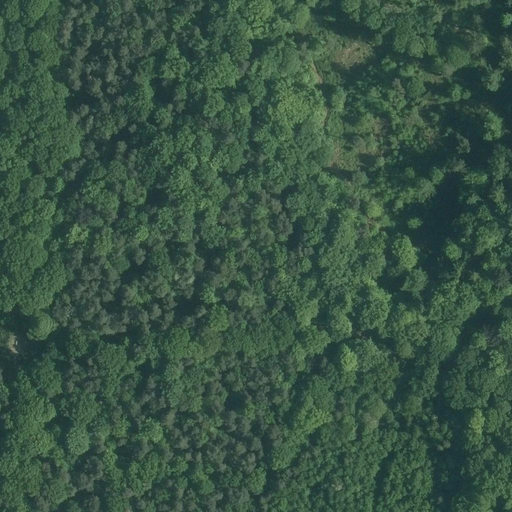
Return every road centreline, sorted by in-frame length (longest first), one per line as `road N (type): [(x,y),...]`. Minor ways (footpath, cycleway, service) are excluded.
road 1 (track): [(377,340),(331,320),(60,335),(27,361),(0,369)]
road 2 (track): [(470,511),(467,372),(377,340),(511,322)]
road 3 (track): [(59,1),(52,54),(67,222),(46,340)]
road 4 (track): [(511,114),(377,340)]
road 5 (track): [(246,511),(377,340)]
road 6 (track): [(0,184),(6,267),(46,340)]
